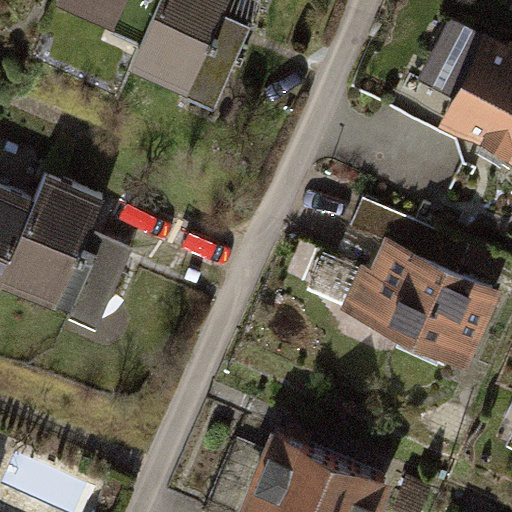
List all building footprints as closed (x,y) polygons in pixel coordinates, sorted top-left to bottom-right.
[(67,0),(114,20),(123,0),(67,0)] [(225,0),(158,0),(132,61),(189,85),(208,39),(215,42),(218,35),(212,32),(225,0)] [(454,91),(485,28),(450,11),(420,72),(454,91)] [(511,41),(485,28),(454,91),(442,116),(511,149),(511,41)] [(104,191),(48,167),(3,275),(74,305),(97,250),(82,243),(104,191)] [(0,280),(36,196),(0,180),(0,280)] [(388,231),(460,262),(470,239),(364,194),(354,216),(388,231)] [(460,262),(388,231),(374,262),(362,257),(342,305),(400,329),(395,340),(438,358),(443,347),(472,359),(506,281),(460,262)] [(376,511),(395,469),(277,420),(238,511),(376,511)] [(85,511),(98,485),(14,447),(0,478),(0,484),(59,511),(85,511)]
